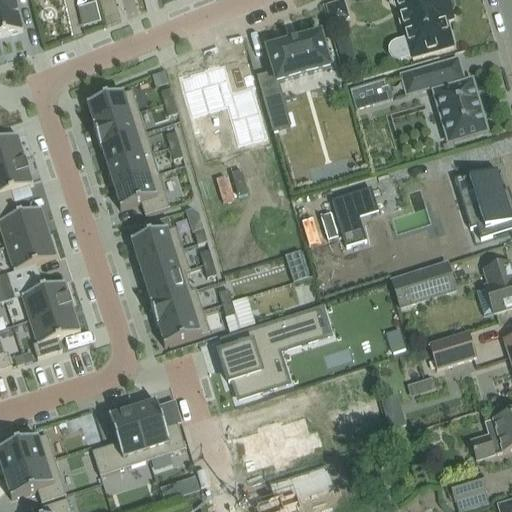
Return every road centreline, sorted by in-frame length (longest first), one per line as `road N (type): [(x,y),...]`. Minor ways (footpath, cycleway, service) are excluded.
road 1 (residential): [(121,365),(124,338),(41,84),(141,43)]
road 2 (residential): [(0,415),(100,382),(121,365)]
